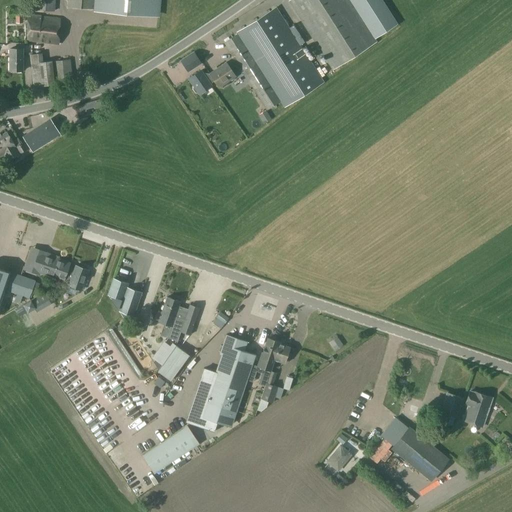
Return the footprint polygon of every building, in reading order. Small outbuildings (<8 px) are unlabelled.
[(54,11),(55,0),(36,0),(35,10),(54,11)] [(94,9),(94,0),(67,0),(67,7),(94,9)] [(95,0),(95,9),(155,15),(156,0),(95,0)] [(291,0),(289,2),(332,70),(376,42),(374,37),(394,22),(379,0),(291,0)] [(237,33),(238,34),(281,101),(284,107),(323,82),(319,76),(287,26),(288,26),(276,8),(237,33)] [(15,17),(15,23),(23,23),(23,13),(18,13),(18,11),(9,10),(9,17),(15,17)] [(45,17),(42,15),(28,14),(27,41),(58,44),(60,19),(45,17)] [(223,43),(234,60),(242,72),(266,110),(281,101),(238,34),(223,43)] [(22,72),(23,49),(10,49),(9,71),(22,72)] [(181,60),(188,71),(201,63),(194,52),(181,60)] [(33,86),(54,84),(52,61),(43,62),(42,53),(30,54),(33,86)] [(73,87),(70,59),(54,61),(56,89),(73,87)] [(234,77),(242,72),(234,60),(227,65),(225,63),(210,73),(218,86),(234,76),(234,77)] [(211,86),(201,70),(189,78),(194,86),(193,87),(193,89),(195,92),(197,92),(198,92),(199,94),(211,86)] [(263,111),(257,115),(261,122),(267,119),(263,111)] [(60,134),(50,118),(21,136),(31,152),(60,134)] [(0,136),(0,156),(3,155),(7,161),(28,149),(23,143),(15,147),(7,132),(0,136)] [(38,252),(32,270),(63,281),(64,279),(70,281),(68,287),(81,291),(88,270),(75,266),(74,269),(68,267),(70,263),(38,252)] [(0,269),(0,298),(3,289),(11,292),(16,293),(25,296),(29,298),(30,294),(31,293),(35,282),(35,281),(21,276),(20,277),(0,269)] [(128,283),(113,278),(107,295),(108,295),(126,319),(134,315),(142,292),(127,287),(128,283)] [(50,302),(44,292),(23,305),(27,312),(34,308),(36,310),(50,302)] [(167,297),(162,312),(185,319),(180,332),(190,335),(199,308),(189,304),(188,309),(178,306),(180,302),(167,297)] [(158,315),(157,320),(159,320),(158,322),(164,324),(160,336),(167,338),(177,341),(180,332),(185,319),(162,312),(160,316),(158,315)] [(217,318),(213,323),(221,329),(229,318),(220,312),(216,317),(217,318)] [(133,333),(125,321),(118,326),(117,326),(126,339),(133,334),(133,333)] [(134,331),(141,334),(144,324),(137,321),(134,331)] [(204,368),(185,422),(214,432),(217,422),(227,426),(230,416),(234,417),(236,412),(255,355),(244,351),(247,342),(226,335),(219,354),(221,355),(216,372),(204,368)] [(337,337),(329,343),(335,351),(343,345),(337,337)] [(270,371),(274,359),(277,352),(280,344),(279,344),(280,342),(276,341),(276,340),(275,339),(273,338),(272,338),(271,339),(267,338),(263,352),(262,352),(257,366),(258,366),(256,371),(262,373),(259,384),(265,386),(270,371)] [(175,346),(176,346),(172,343),(170,346),(163,342),(152,358),(155,360),(153,362),(158,369),(175,346)] [(277,352),(274,359),(284,363),(285,360),(289,361),(291,355),(287,354),(289,347),(280,344),(277,352)] [(158,369),(158,370),(157,371),(171,381),(189,356),(176,346),(175,346),(158,369)] [(280,399),(283,389),(272,385),(276,373),(270,371),(265,386),(257,411),(260,412),(266,407),(268,401),(273,403),(274,397),(280,399)] [(455,417),(458,419),(463,405),(460,404),(465,390),(446,383),(442,394),(444,395),(441,402),(440,402),(436,411),(455,418),(455,417)] [(473,392),(470,391),(465,404),(468,406),(463,420),(482,426),(492,398),(473,392)] [(142,456),(154,473),(199,444),(187,426),(142,456)] [(448,459),(409,427),(392,449),(430,480),(448,459)] [(139,433),(132,438),(137,445),(144,439),(139,433)] [(338,471),(351,455),(340,445),(326,462),(338,471)]
